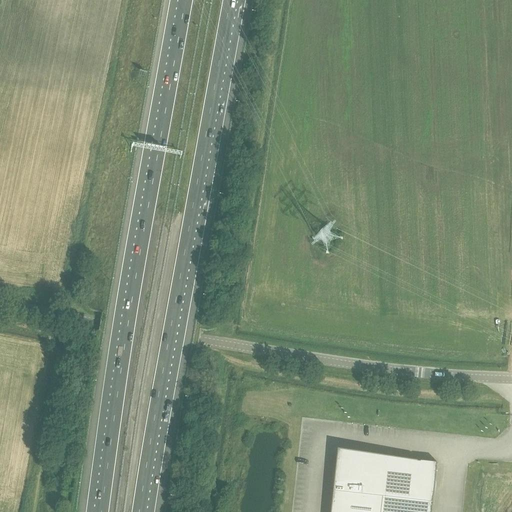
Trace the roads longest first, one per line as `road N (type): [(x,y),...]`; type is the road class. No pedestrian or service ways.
road 1 (motorway): [(139,511),(230,0)]
road 2 (motorway): [(184,0),(100,511)]
road 3 (unclassified): [(200,340),(367,367),(511,379)]
road 4 (unclassified): [(200,340),(0,304)]
